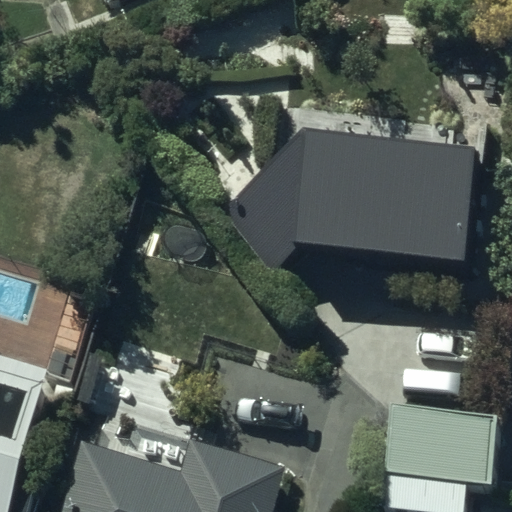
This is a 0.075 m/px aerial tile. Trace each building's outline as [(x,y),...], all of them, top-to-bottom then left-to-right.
[(103,0),(108,11),(137,0),(103,0)] [(464,269),(477,149),(298,129),(210,218),(279,285),(311,252),(464,269)] [(0,511),(18,511),(54,395),(0,378),(0,511)] [(499,436),(394,424),(389,488),(492,500),(499,436)] [(185,493),(85,464),(71,511),(284,511),(291,489),(194,460),(185,493)]
